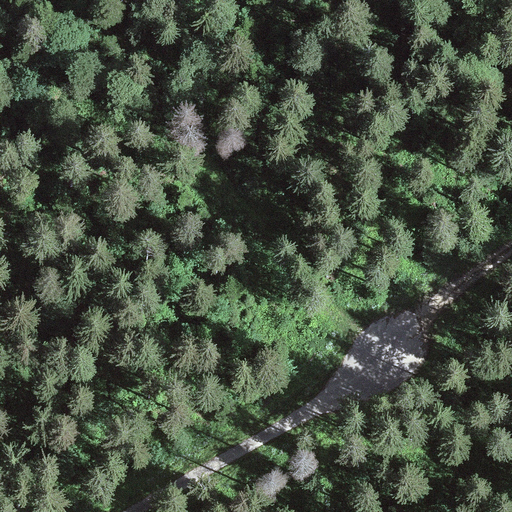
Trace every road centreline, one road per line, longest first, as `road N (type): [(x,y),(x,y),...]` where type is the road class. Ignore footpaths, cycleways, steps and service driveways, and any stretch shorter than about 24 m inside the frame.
road 1 (track): [(372,388),(112,0)]
road 2 (track): [(511,269),(372,388),(269,424),(126,511)]
